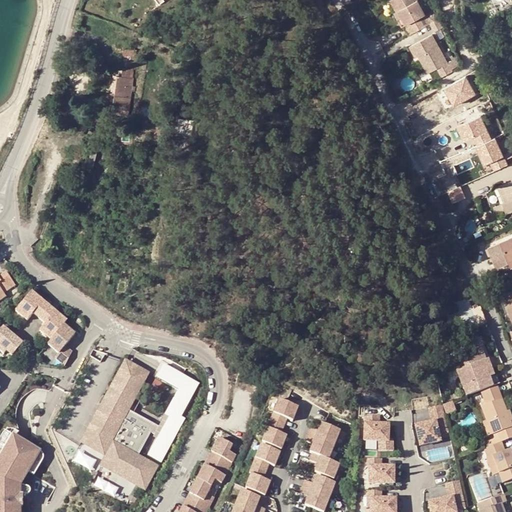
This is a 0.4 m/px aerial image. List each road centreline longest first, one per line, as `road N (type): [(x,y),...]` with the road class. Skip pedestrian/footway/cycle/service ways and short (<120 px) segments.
road 1 (residential): [(122,333),(193,348),(218,374),(217,407),(160,511)]
road 2 (residential): [(338,0),(421,177)]
road 3 (residential): [(9,175),(67,0)]
road 4 (residential): [(444,226),(511,366)]
road 5 (residential): [(97,318),(24,264),(7,217)]
